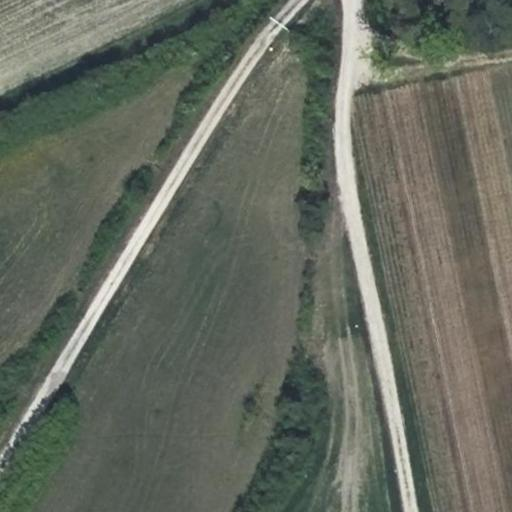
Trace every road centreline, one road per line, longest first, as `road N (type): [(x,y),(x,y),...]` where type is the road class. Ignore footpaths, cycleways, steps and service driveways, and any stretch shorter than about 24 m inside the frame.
road 1 (track): [(299,0),(278,17),(0,465)]
road 2 (track): [(353,0),(344,160),(418,511)]
